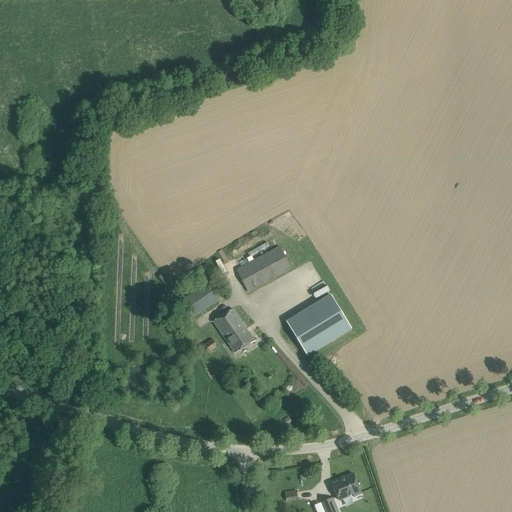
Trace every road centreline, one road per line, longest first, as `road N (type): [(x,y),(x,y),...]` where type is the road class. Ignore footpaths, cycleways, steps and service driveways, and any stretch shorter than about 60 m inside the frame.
road 1 (unclassified): [(242,450),(370,435),(511,386)]
road 2 (unclassified): [(0,387),(153,435),(242,450)]
